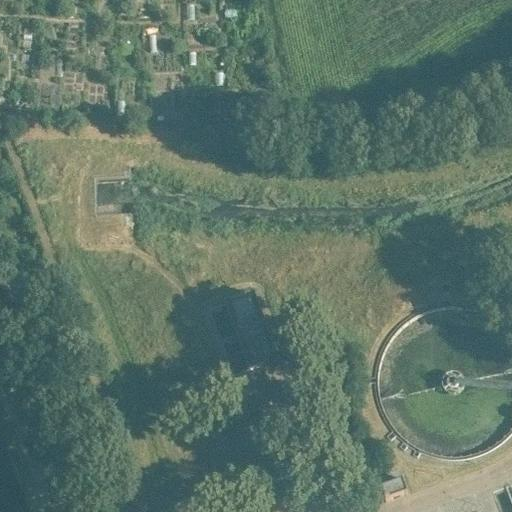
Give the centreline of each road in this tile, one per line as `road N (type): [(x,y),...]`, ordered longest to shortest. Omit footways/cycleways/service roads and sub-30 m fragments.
road 1 (unknown): [(511,446),(348,511)]
road 2 (unclassified): [(55,511),(0,382)]
